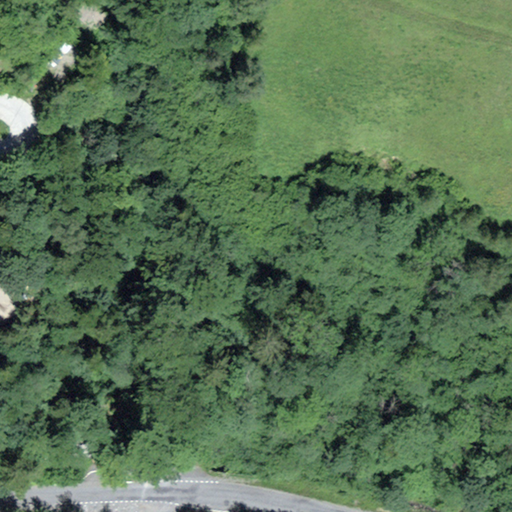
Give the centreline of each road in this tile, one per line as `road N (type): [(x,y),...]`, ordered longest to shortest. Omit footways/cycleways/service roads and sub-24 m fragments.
road 1 (unclassified): [(318,511),(162,487),(0,493)]
road 2 (track): [(0,443),(26,452),(87,450),(148,469),(162,487)]
road 3 (track): [(511,46),(363,0)]
